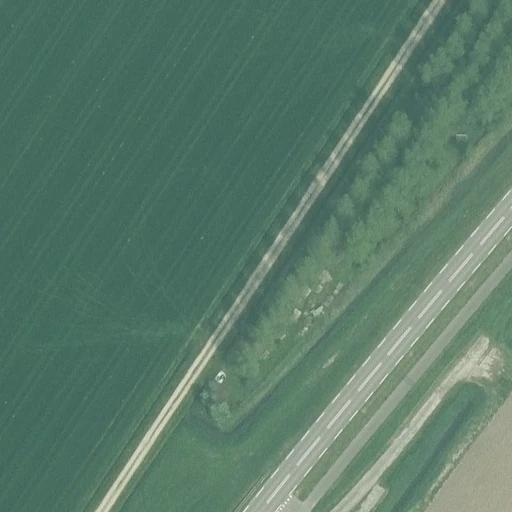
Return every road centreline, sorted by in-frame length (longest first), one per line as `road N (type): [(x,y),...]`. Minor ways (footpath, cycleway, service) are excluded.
road 1 (track): [(102,511),(440,0)]
road 2 (secondary): [(260,511),(511,207)]
